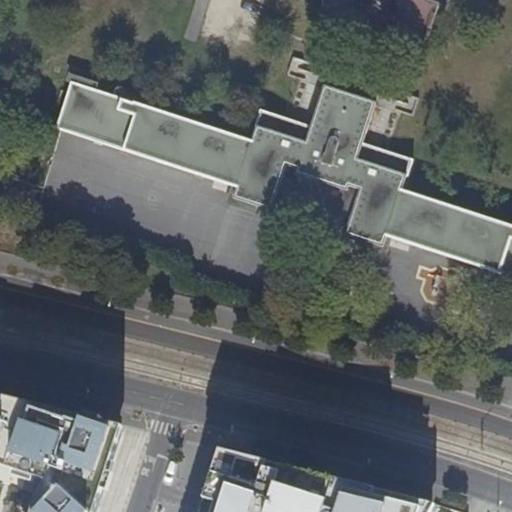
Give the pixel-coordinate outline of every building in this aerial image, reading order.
[(326,0),(321,17),(342,23),(351,0),(326,0)] [(351,0),(342,23),(421,48),(440,6),(421,0),(403,0),(403,2),(397,0),(351,0)] [(448,8),(440,6),(421,48),(423,49),(430,30),(440,33),(448,8)] [(298,125),(263,208),(339,232),(376,149),(364,145),(377,105),(326,88),(313,129),(298,125)] [(134,104),(115,149),(192,174),(210,129),(134,104)] [(210,129),(192,174),(239,189),(236,199),(263,208),(298,125),(264,113),(255,143),(210,129)] [(376,149),(339,232),(386,247),(389,238),(511,277),(511,227),(403,192),(413,162),(376,149)] [(96,511),(124,427),(0,397),(0,466),(48,482),(44,497),(40,496),(34,511),(96,511)] [(421,511),(427,503),(195,440),(175,511),(421,511)]
